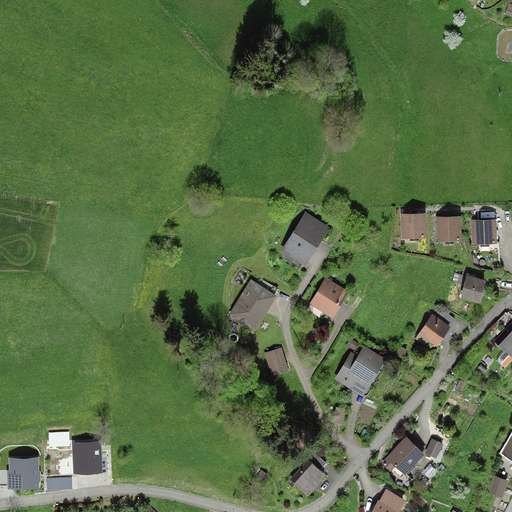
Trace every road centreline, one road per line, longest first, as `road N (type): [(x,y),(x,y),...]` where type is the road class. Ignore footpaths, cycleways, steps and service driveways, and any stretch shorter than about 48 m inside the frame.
road 1 (residential): [(511,301),(333,495),(307,511)]
road 2 (residential): [(236,511),(154,491),(0,504)]
